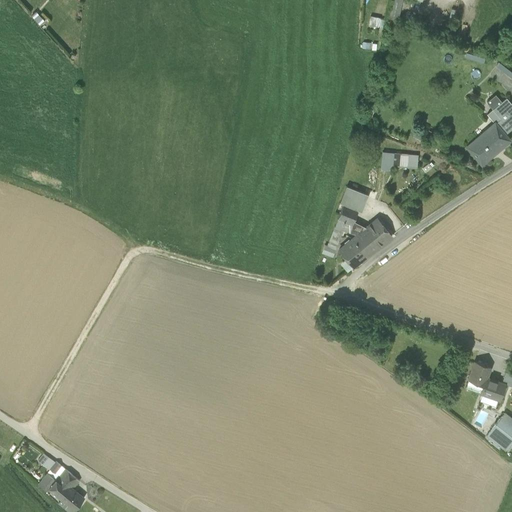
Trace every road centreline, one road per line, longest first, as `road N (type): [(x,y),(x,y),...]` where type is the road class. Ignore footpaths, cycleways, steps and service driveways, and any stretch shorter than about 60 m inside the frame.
road 1 (track): [(338,292),(130,249),(24,430)]
road 2 (unclassified): [(511,165),(338,292),(511,356)]
road 3 (track): [(130,249),(80,201),(86,0)]
road 4 (unclassified): [(0,415),(150,511)]
